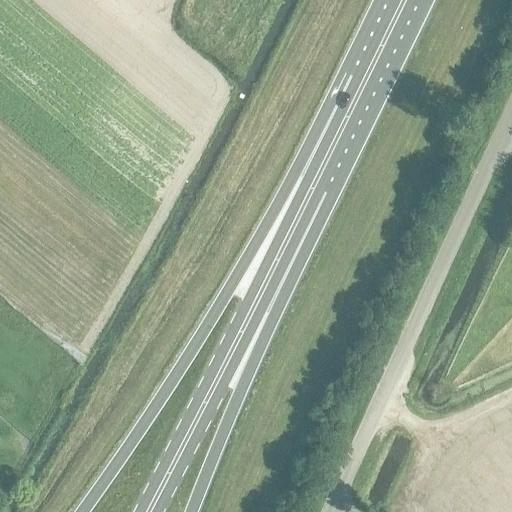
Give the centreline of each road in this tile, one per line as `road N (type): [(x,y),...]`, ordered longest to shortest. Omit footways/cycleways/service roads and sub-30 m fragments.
road 1 (primary): [(366,74),(301,160),(187,362),(82,511)]
road 2 (unclassified): [(322,511),(511,103)]
road 3 (primary): [(335,143),(150,511)]
road 4 (primary): [(186,511),(328,202),(335,143)]
road 5 (track): [(374,399),(428,422),(511,386)]
